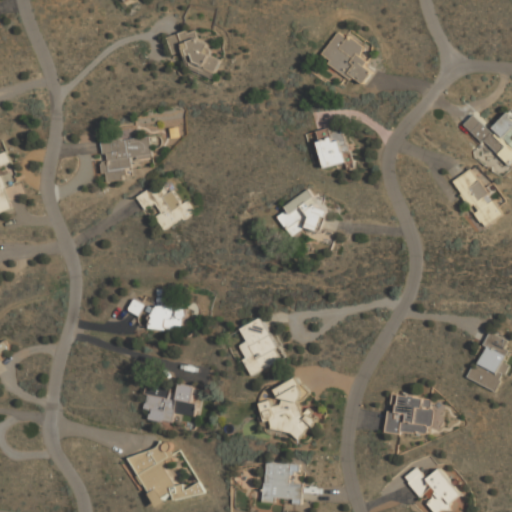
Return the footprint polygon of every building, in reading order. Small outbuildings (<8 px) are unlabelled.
[(192,77),(217,70),(214,57),(212,58),(207,39),(199,41),(196,29),(168,36),(173,53),(185,50),(192,77)] [(366,48),(340,29),(321,56),(363,85),(375,68),(359,57),(366,48)] [(465,123),(509,166),(511,162),(511,114),(509,112),(492,129),(475,113),(465,123)] [(326,168),(345,163),(347,168),(355,166),(344,128),(332,132),(331,127),(317,131),(326,168)] [(152,157),(151,137),(103,140),(106,181),(125,179),(124,170),(134,169),(133,158),(152,157)] [(12,209),(2,176),(0,176),(0,165),(11,163),(7,152),(0,154),(0,206),(2,212),(12,209)] [(0,169),(6,186),(17,183),(12,169),(9,170),(7,166),(0,168),(0,169)] [(454,180),(485,227),(504,214),(473,167),(454,180)] [(166,229),(195,213),(188,201),(183,204),(170,182),(140,199),(146,210),(153,206),(166,229)] [(331,220),(310,189),(276,212),(293,236),(310,224),(315,231),(331,220)] [(130,311),(142,316),(146,304),(134,299),(130,311)] [(188,329),(188,306),(152,305),(151,328),(188,329)] [(283,359),(263,316),(242,327),(248,340),(239,344),(253,374),(283,359)] [(511,341),(491,331),(470,378),(497,391),(509,364),(503,361),(511,341)] [(0,361),(1,361),(1,353),(10,349),(7,341),(0,344),(0,361)] [(307,397),(304,379),(276,384),(279,399),(262,403),(270,442),(316,433),(312,411),(302,412),(299,399),(307,397)] [(147,409),(152,409),(151,420),(174,422),(175,414),(195,416),(197,386),(179,385),(179,388),(149,385),(147,409)] [(389,409),(387,430),(431,435),(435,397),(395,393),(393,410),(389,409)] [(132,457),(157,504),(173,494),(176,499),(207,493),(201,481),(198,483),(177,487),(165,465),(175,459),(171,440),(163,442),(147,451),(142,452),(132,457)] [(303,502),(304,483),(296,483),(297,463),(267,462),(266,500),(303,502)] [(441,467),(428,478),(419,467),(407,476),(434,511),(440,511),(463,495),(441,467)]
